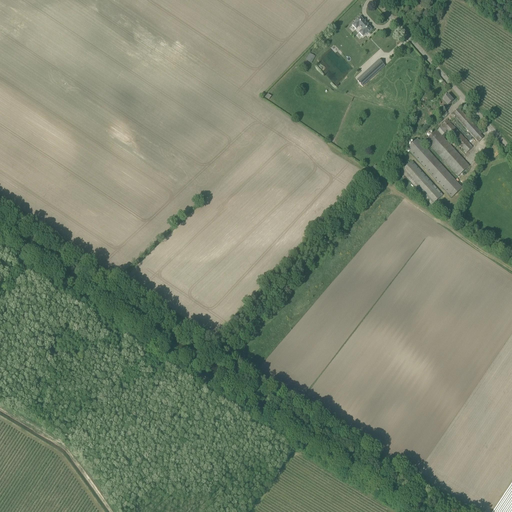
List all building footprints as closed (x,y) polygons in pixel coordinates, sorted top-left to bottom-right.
[(359,33),(363,36),(365,34),(366,35),(371,30),(360,17),(355,22),(355,23),(353,25),(356,29),(359,27),(362,30),(359,33)] [(309,53),(305,60),(312,64),(315,57),(309,53)] [(378,72),(373,66),(357,80),(362,86),(378,72)] [(440,104),(439,105),(441,107),(442,106),(444,108),(446,110),(449,107),(448,105),(453,101),(448,95),(442,99),(444,101),(440,104)] [(482,134),(459,108),(453,114),(479,142),(483,138),(480,135),(482,134)] [(447,114),(445,111),(437,117),(440,120),(447,114)] [(442,127),(447,132),(466,153),(473,148),(447,120),(441,126),(442,127)] [(442,127),(437,131),(442,136),(447,132),(442,127)] [(436,130),(425,140),(458,177),(469,166),(442,136),(437,131),(436,130)] [(406,148),(407,148),(451,198),(462,188),(417,138),(406,148)] [(432,205),(442,195),(411,161),(401,171),(432,205)]
